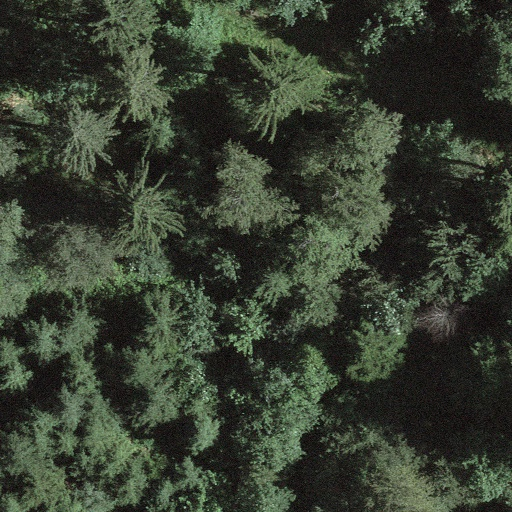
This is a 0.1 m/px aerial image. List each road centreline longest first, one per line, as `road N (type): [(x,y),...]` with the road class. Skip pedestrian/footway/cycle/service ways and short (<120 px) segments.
road 1 (track): [(295,511),(420,88)]
road 2 (track): [(218,0),(420,88)]
